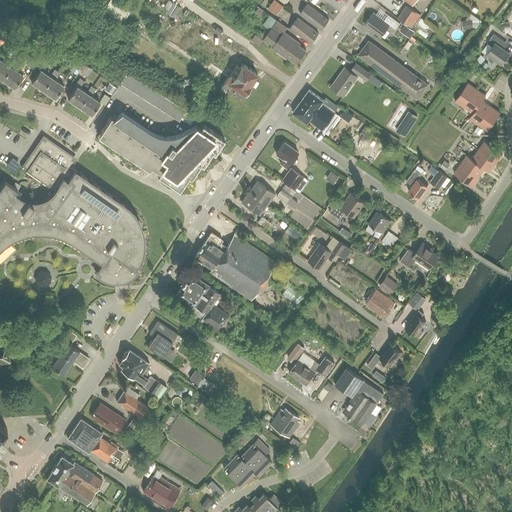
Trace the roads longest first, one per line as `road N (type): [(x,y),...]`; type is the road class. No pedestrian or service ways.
road 1 (residential): [(275,118),(463,247),(511,174)]
road 2 (residential): [(404,343),(215,203)]
road 3 (residential): [(341,431),(149,299)]
road 4 (secondary): [(54,436),(149,299)]
road 5 (residential): [(218,511),(230,499),(319,463),(341,431)]
road 6 (secondary): [(275,118),(361,0)]
road 7 (residential): [(164,511),(54,436)]
